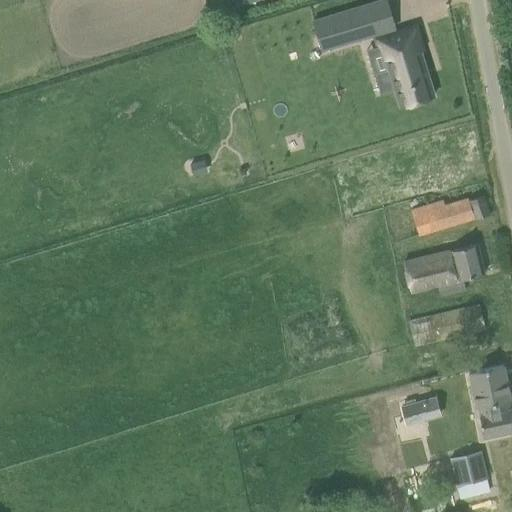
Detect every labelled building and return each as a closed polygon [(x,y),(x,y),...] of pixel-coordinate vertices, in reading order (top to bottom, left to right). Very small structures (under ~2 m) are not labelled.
[(369,3),(313,21),(322,50),(378,32),(369,4),(369,3)] [(389,69),(374,74),(380,94),(395,89),(400,107),(433,97),(418,50),(421,49),(414,27),(379,38),(381,45),(389,69)] [(201,160),(190,164),(194,176),(205,173),(201,160)] [(483,195),(464,201),(463,199),(449,203),(433,208),(431,202),(410,208),(418,235),(470,219),(470,220),(489,214),(483,195)] [(437,284),(439,295),(465,289),(462,278),(484,273),(476,243),(403,262),(410,291),(437,284)] [(459,308),(408,320),(413,346),(465,334),(464,333),(484,328),(478,304),(459,309),(459,308)] [(503,365),(468,372),(476,408),(478,407),(480,415),(478,415),(483,438),(511,431),(511,416),(510,409),(509,409),(508,401),(510,400),(503,365)] [(480,451),(449,459),(459,498),(489,491),(486,478),(487,478),(480,451)]
